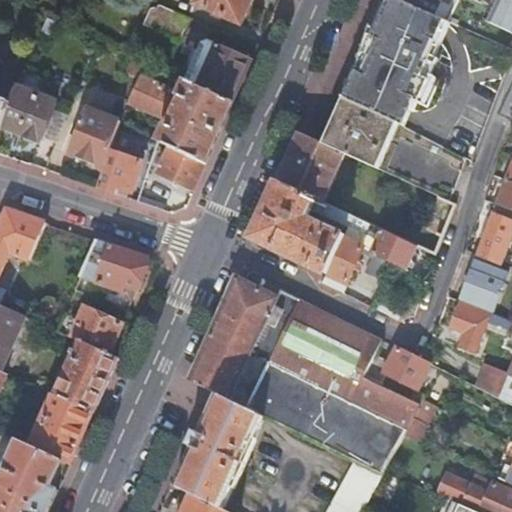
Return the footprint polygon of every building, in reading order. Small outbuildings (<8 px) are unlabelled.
[(240,26),(251,0),(195,0),(193,5),(240,26)] [(397,0),(389,0),(360,68),(351,89),(346,101),(400,128),(405,131),(411,117),(417,104),(428,109),(440,81),(432,77),(440,61),(432,57),(442,37),(447,25),(449,26),(449,25),(448,25),(448,23),(435,17),(418,10),(397,0)] [(397,0),(418,10),(422,0),(397,0)] [(436,0),(434,5),(440,8),(435,17),(448,23),(458,3),(452,0),(436,0)] [(511,0),(507,0),(509,0),(497,25),(511,32),(511,0)] [(189,19),(162,6),(151,9),(147,19),(182,34),(189,19)] [(206,41),(200,44),(186,74),(200,80),(215,45),(206,41)] [(197,87),(232,104),(243,79),(252,61),(216,45),(215,45),(200,80),(197,87)] [(140,77),(129,104),(161,119),(165,110),(167,103),(172,91),(140,77)] [(0,127),(8,104),(16,87),(17,84),(0,78),(0,127)] [(171,149),(205,164),(221,130),(232,104),(197,87),(185,82),(177,98),(179,99),(176,107),(173,113),(167,126),(165,125),(158,142),(171,149)] [(8,104),(0,127),(0,129),(25,137),(27,140),(34,143),(36,141),(40,143),(41,137),(43,132),(51,109),(54,101),(16,87),(8,104)] [(390,149),(400,128),(346,101),(336,122),(325,147),(346,156),(380,172),(390,149)] [(165,110),(173,113),(176,107),(167,103),(165,110)] [(51,109),(43,132),(41,137),(55,142),(66,114),(51,109)] [(110,152),(120,123),(85,109),(67,155),(104,170),(110,152)] [(346,156),(325,147),(302,136),(295,151),(280,184),(317,200),(323,204),(346,156)] [(194,190),(205,164),(171,149),(159,175),(194,190)] [(97,189),(117,196),(120,190),(131,194),(142,163),(110,152),(104,170),(97,189)] [(137,202),(163,211),(171,190),(144,181),(137,202)] [(511,183),(508,182),(498,207),(511,212),(511,183)] [(323,204),(317,200),(280,184),(263,220),(254,241),(328,276),(343,240),(345,237),(308,220),(312,211),(349,228),(354,218),(323,204)] [(438,257),(457,207),(439,199),(419,248),(438,257)] [(29,263),(47,224),(9,211),(7,211),(0,227),(0,276),(11,254),(29,263)] [(502,266),(511,238),(511,223),(495,216),(479,257),(502,266)] [(407,272),(417,247),(384,232),(376,250),(370,248),(368,253),(376,257),(390,263),(407,272)] [(511,238),(502,266),(511,269),(511,238)] [(364,251),(364,250),(343,240),(328,276),(349,286),(364,251)] [(150,259),(98,242),(85,273),(76,292),(127,315),(131,300),(123,297),(126,289),(138,293),(139,290),(141,289),(143,283),(141,281),(150,259)] [(390,263),(376,257),(367,276),(381,282),(390,263)] [(478,261),(463,304),(494,315),(511,273),(478,261)] [(349,286),(328,276),(324,285),(344,295),(349,286)] [(366,379),(384,343),(281,292),(278,298),(237,278),(190,383),(217,396),(218,394),(266,419),(356,463),(383,476),(405,436),(414,419),(422,406),(366,379)] [(412,315),(383,301),(378,312),(400,323),(413,319),(412,315)] [(494,315),(463,304),(453,330),(467,335),(462,350),(477,356),(490,325),(494,315)] [(0,367),(22,317),(0,306),(0,367)] [(80,343),(110,357),(117,342),(122,329),(122,325),(88,310),(85,312),(72,339),(80,343)] [(511,333),(511,329),(511,322),(494,315),(490,325),(511,333)] [(115,365),(117,360),(110,357),(80,343),(56,397),(93,413),(115,365)] [(403,352),(399,350),(386,375),(419,391),(430,366),(424,362),(403,352)] [(476,389),(499,400),(509,376),(485,367),(476,389)] [(511,368),(509,376),(499,400),(511,406),(511,368)] [(454,377),(441,370),(425,401),(438,407),(454,377)] [(266,419),(218,394),(217,396),(211,409),(199,435),(195,433),(193,438),(189,447),(193,449),(175,487),(194,497),(223,511),(266,419)] [(76,451),(93,413),(56,397),(54,396),(30,448),(64,463),(69,466),(76,451)] [(428,426),(438,407),(425,401),(422,406),(414,419),(428,426)] [(428,426),(414,419),(405,436),(424,445),(430,432),(426,430),(428,426)] [(64,463),(30,448),(17,442),(0,480),(0,511),(48,511),(57,492),(51,488),(64,463)] [(363,511),(383,476),(356,463),(329,511),(363,511)] [(511,467),(506,464),(499,480),(511,485),(511,467)] [(446,474),(437,495),(444,498),(453,477),(446,474)] [(453,477),(444,498),(454,503),(460,506),(474,511),(511,511),(511,491),(492,483),(475,475),(471,485),(453,477)] [(224,511),(223,511),(194,497),(186,511),(224,511)] [(454,503),(449,511),(457,511),(460,506),(454,503)]
